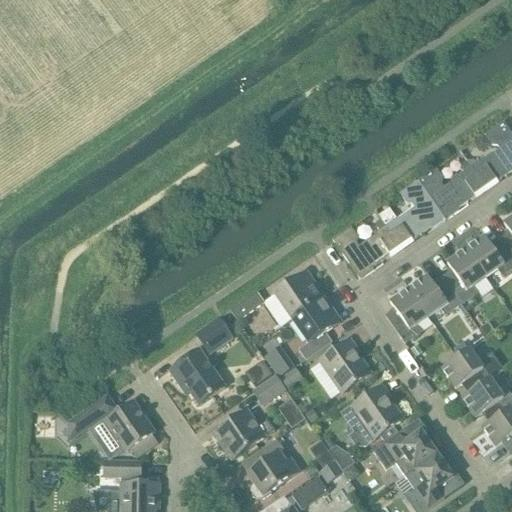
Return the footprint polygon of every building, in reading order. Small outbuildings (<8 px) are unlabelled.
[(496,129),(485,136),(492,146),(497,147),(500,150),(497,152),(484,161),(483,160),(471,168),(487,191),(488,191),(488,190),(511,172),(511,135),(504,123),(496,129)] [(487,191),(471,168),(460,176),(461,177),(444,189),(442,186),(443,180),(436,170),(418,182),(446,222),(459,212),(458,211),(486,191),(486,192),(487,191)] [(446,222),(418,182),(400,195),(407,205),(412,206),(415,209),(399,220),(398,219),(386,227),(403,250),(404,250),(403,249),(431,229),(432,231),(446,222)] [(511,236),(511,238),(503,244),(511,256),(511,219),(504,225),(511,236)] [(403,250),(386,227),(375,235),(376,236),(359,248),(357,245),(359,239),(352,229),(333,242),(360,281),(374,271),(373,270),(390,257),(391,258),(403,250)] [(502,278),(511,271),(511,256),(503,244),(494,251),(485,238),(466,251),(486,280),(497,271),(502,278)] [(455,276),(445,282),(462,306),(479,295),(474,288),(486,280),(466,251),(447,265),(455,276)] [(275,296),(292,321),(324,299),(307,274),(275,296)] [(409,291),(429,319),(441,311),(445,318),(462,306),(445,282),(454,296),(445,303),(428,278),(409,291)] [(429,319),(409,291),(390,304),(397,314),(388,321),(405,346),(422,334),(417,327),(429,319)] [(265,305),(257,294),(231,312),(238,323),(265,305)] [(324,299),(292,321),(309,345),(299,352),(306,362),(333,344),(326,334),(341,324),(324,299)] [(233,340),(219,320),(196,337),(204,348),(170,372),(187,396),(190,394),(200,407),(216,396),(225,390),(205,360),(233,340)] [(230,326),(242,342),(247,338),(236,322),(230,326)] [(489,324),(480,330),(486,338),(495,333),(489,324)] [(359,353),(351,341),(320,363),(342,396),(372,375),(361,360),(359,362),(355,356),(359,353)] [(468,351),(463,343),(453,350),(458,358),(468,351)] [(417,346),(410,351),(416,359),(422,354),(417,346)] [(462,400),(491,381),(491,382),(498,377),(497,376),(504,372),(492,355),(479,364),(470,352),(442,371),(455,391),(466,384),(472,393),(462,400)] [(294,368),(289,361),(275,370),(280,377),(294,368)] [(264,363),(247,375),(256,389),(274,377),(264,363)] [(302,379),(295,370),(281,380),(289,390),(302,379)] [(286,391),(277,378),(254,394),(263,407),(286,391)] [(491,381),(462,400),(476,420),(500,403),(507,413),(510,411),(511,410),(511,411),(511,410),(511,397),(506,388),(499,393),(491,382),(491,381)] [(363,450),(381,438),(385,444),(399,435),(394,428),(404,421),(393,406),(391,408),(387,402),(391,399),(383,387),(366,399),(352,409),(358,419),(347,427),(352,434),(347,438),(355,449),(358,450),(363,450)] [(117,410),(109,397),(69,425),(68,443),(117,410)] [(292,401),(278,410),(292,430),(306,421),(292,401)] [(136,459),(157,444),(152,437),(155,435),(133,404),(119,413),(106,422),(118,439),(128,454),(131,452),(136,459)] [(511,410),(510,411),(483,430),(496,449),(507,442),(511,449),(511,411),(511,410)] [(311,412),(305,416),(312,425),(318,421),(311,412)] [(257,427),(247,413),(214,436),(233,462),(266,439),(265,439),(275,432),(267,420),(257,427)] [(399,435),(385,444),(373,453),(387,472),(397,466),(406,479),(438,456),(422,433),(406,444),(399,434),(399,435)] [(285,452),(277,441),(242,465),(243,466),(247,464),(254,473),(249,477),(254,485),(251,489),(250,493),(252,498),(256,501),(261,502),(265,500),(272,495),(271,493),(299,474),(291,462),(287,465),(280,455),(285,452)] [(329,454),(317,462),(324,472),(336,464),(329,454)] [(454,479),(438,456),(406,479),(415,492),(405,498),(407,502),(414,511),(427,511),(445,500),(438,490),(454,479)] [(349,457),(337,465),(342,474),(343,473),(353,466),(355,465),(349,457)] [(105,464),(105,479),(122,480),(121,494),(109,494),(108,511),(155,511),(159,511),(160,487),(139,486),(139,480),(141,480),(141,464),(121,464),(105,464)] [(337,465),(336,464),(324,472),(319,475),(326,486),(343,474),(342,474),(337,465)] [(353,466),(343,473),(350,483),(356,479),(357,471),(353,466)] [(319,479),(292,497),(302,511),(329,494),(319,479)]
